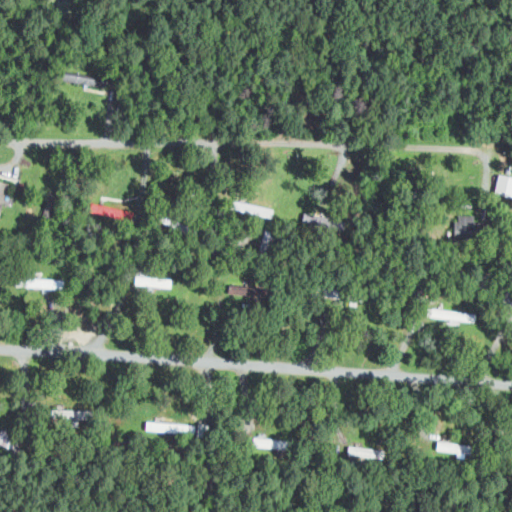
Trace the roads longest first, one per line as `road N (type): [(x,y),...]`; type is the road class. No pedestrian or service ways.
road 1 (residential): [(511,385),(0,349)]
road 2 (residential): [(487,144),(0,140)]
